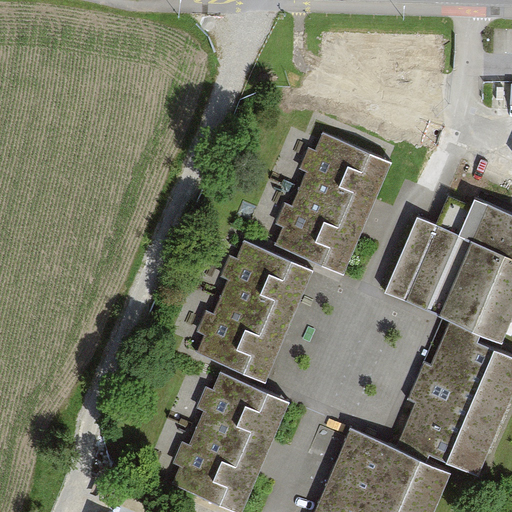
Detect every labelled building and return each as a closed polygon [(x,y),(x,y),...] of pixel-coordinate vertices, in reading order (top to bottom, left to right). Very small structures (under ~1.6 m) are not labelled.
[(437,39),(319,34),(318,69),(436,74),(437,39)] [(386,164),(320,135),(272,245),(339,274),(386,164)] [(413,220),(381,293),(448,321),(392,451),(348,432),(313,511),(423,511),(442,471),(420,461),(423,453),(471,473),(511,378),(511,360),(471,343),(475,333),(498,343),(511,310),(511,219),(472,202),(456,239),(413,220)] [(307,272),(240,244),(193,354),(259,383),(307,272)] [(236,511),(284,403),(218,374),(170,484),(234,511),(236,511)]
